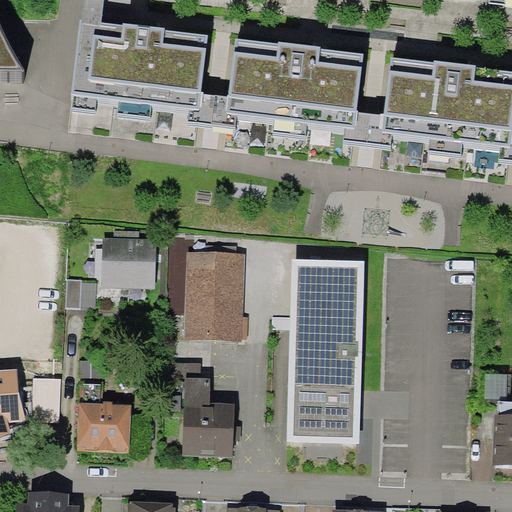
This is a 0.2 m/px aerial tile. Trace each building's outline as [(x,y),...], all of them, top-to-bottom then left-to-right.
[(0,0),(0,83),(27,79),(12,37),(1,0),(0,0)] [(203,96),(209,39),(104,27),(107,3),(84,0),(71,110),(95,113),(97,99),(120,102),(119,116),(151,120),(152,106),(191,110),(189,124),(213,127),(217,98),(203,96)] [(359,115),(366,59),(239,45),(233,100),(217,98),(213,127),(236,130),(238,117),(277,122),(276,135),(308,138),(309,126),(347,131),(345,143),(370,146),(374,117),(359,115)] [(511,76),(395,62),(388,119),(374,117),(370,146),(393,148),(395,135),(432,140),(431,153),(465,157),(466,145),(503,149),(502,161),(511,162),(511,76)] [(106,246),(105,283),(160,284),(161,247),(106,246)] [(247,259),(192,257),(190,342),(245,343),(247,259)] [(364,259),(292,257),(287,440),(359,442),(364,259)] [(511,380),(494,381),(493,404),(511,404),(511,380)] [(221,385),(193,384),(192,459),(249,460),(250,417),(220,416),(221,385)] [(36,412),(0,411),(0,444),(35,446),(36,412)] [(139,414),(89,413),(88,451),(138,452),(139,414)] [(511,424),(502,424),(501,474),(511,474),(511,424)] [(28,502),(16,502),(15,511),(67,511),(68,492),(28,490),(28,502)]
